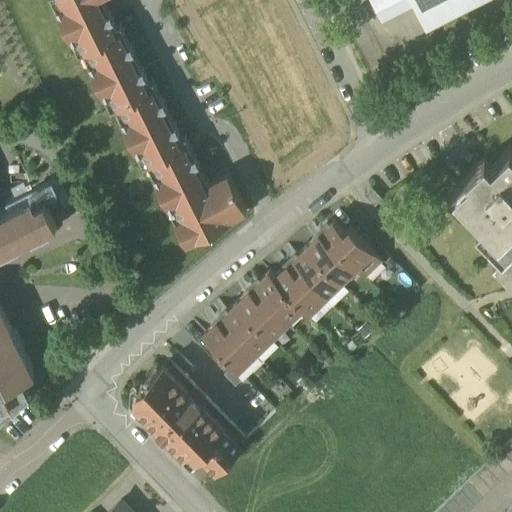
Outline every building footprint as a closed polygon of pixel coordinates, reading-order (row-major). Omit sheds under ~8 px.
[(186,227),(192,238),(228,220),(228,219),(246,210),(227,172),(208,181),(216,199),(210,202),(203,187),(201,188),(187,160),(189,159),(181,143),(177,145),(170,131),(169,131),(155,103),(156,102),(149,86),(145,88),(138,74),(136,75),(122,46),(124,45),(116,29),(113,31),(106,17),(104,18),(94,0),(60,0),(61,1),(55,4),(71,37),(77,34),(84,47),(88,45),(94,58),(87,61),(104,93),(110,90),(117,104),(120,102),(126,114),(120,117),(136,150),(142,147),(149,161),(153,159),(159,171),(152,174),(168,207),(175,204),(181,216),(174,219),(180,230),(186,227)] [(116,23),(104,0),(94,0),(104,18),(106,17),(113,31),(116,29),(124,45),(122,46),(136,75),(138,74),(145,88),(149,86),(156,102),(155,103),(169,131),(170,131),(177,145),(181,143),(189,159),(187,160),(201,188),(203,187),(210,202),(216,199),(208,181),(184,134),(181,136),(152,77),(149,79),(120,21),(116,23)] [(374,0),(381,12),(405,0),(414,0),(426,23),(470,0),(374,0)] [(78,51),(82,48),(84,47),(77,34),(71,37),(78,51)] [(88,45),(84,47),(82,48),(87,61),(94,58),(88,45)] [(110,107),(114,105),(117,104),(110,90),(104,93),(110,107)] [(120,102),(117,104),(114,105),(120,117),(126,114),(120,102)] [(454,186),(486,219),(507,199),(511,204),(511,146),(511,145),(498,157),(508,167),(502,173),(492,163),(485,156),(454,186)] [(143,164),(146,162),(149,161),(142,147),(136,150),(143,164)] [(498,157),(492,163),(502,173),(508,167),(498,157)] [(153,159),(149,161),(146,162),(152,174),(159,171),(153,159)] [(364,193),(375,204),(382,196),(372,186),(364,193)] [(0,403),(8,400),(13,409),(29,393),(22,379),(34,373),(30,366),(32,365),(28,356),(26,357),(21,347),(23,346),(15,328),(12,329),(0,303),(0,252),(18,243),(30,237),(48,229),(55,225),(47,208),(40,212),(37,206),(41,204),(40,202),(34,190),(5,204),(7,210),(0,213),(0,403)] [(511,204),(507,199),(486,219),(482,222),(495,236),(490,240),(502,252),(497,257),(511,271),(511,204)] [(43,200),(40,202),(41,204),(37,206),(40,212),(47,208),(43,200)] [(168,207),(174,219),(181,216),(175,204),(168,207)] [(333,219),(322,229),(356,264),(364,273),(381,256),(350,224),(345,230),(333,219)] [(185,242),(192,238),(186,227),(180,230),(185,242)] [(49,231),(48,229),(30,237),(31,239),(49,231)] [(322,229),(306,245),(340,279),(356,264),(322,229)] [(19,246),(18,243),(0,252),(1,254),(19,246)] [(306,245),(290,260),(324,295),(340,279),(306,245)] [(290,260),(274,275),(302,304),(308,310),(324,295),(290,260)] [(269,270),(253,285),(286,320),(302,304),(274,275),(269,270)] [(253,285),(237,301),(270,335),(286,320),(253,285)] [(237,301),(221,316),(254,351),(270,335),(237,301)] [(237,367),(254,351),(221,316),(204,332),(237,367)] [(199,453),(215,470),(247,440),(234,427),(229,432),(163,364),(136,389),(135,405),(154,425),(155,424),(161,425),(167,430),(167,437),(166,437),(183,455),(188,450),(195,457),(199,453)] [(155,424),(166,437),(167,437),(167,430),(161,425),(155,424)] [(511,444),(508,441),(500,449),(511,461),(511,444)] [(511,461),(500,449),(492,457),(507,473),(511,468),(511,461)] [(492,457),(484,465),(499,481),(507,473),(492,457)] [(484,465),(475,473),(491,489),(499,481),(484,465)] [(475,473),(467,481),(483,497),(491,489),(475,473)] [(467,481),(459,489),(474,505),(483,497),(467,481)] [(459,489),(450,497),(465,511),(466,511),(474,505),(459,489)] [(465,511),(450,497),(442,505),(449,511),(465,511)] [(133,511),(121,499),(107,511),(133,511)]
